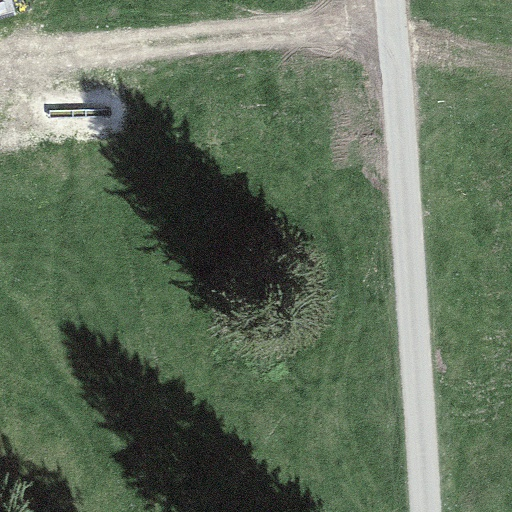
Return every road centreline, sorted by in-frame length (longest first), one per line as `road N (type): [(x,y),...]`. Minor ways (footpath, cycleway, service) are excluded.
road 1 (unclassified): [(428,511),(389,0)]
road 2 (track): [(0,63),(391,28)]
road 3 (track): [(391,28),(511,62)]
road 4 (track): [(391,28),(511,60)]
